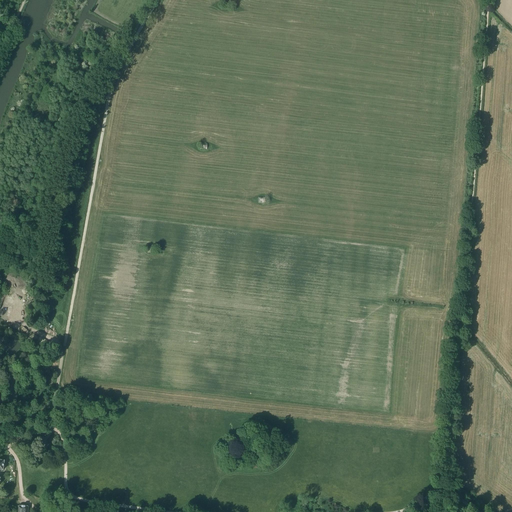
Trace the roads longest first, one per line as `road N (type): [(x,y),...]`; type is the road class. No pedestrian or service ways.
road 1 (track): [(50,426),(60,352),(16,320),(17,293)]
road 2 (track): [(0,412),(61,435),(69,495)]
